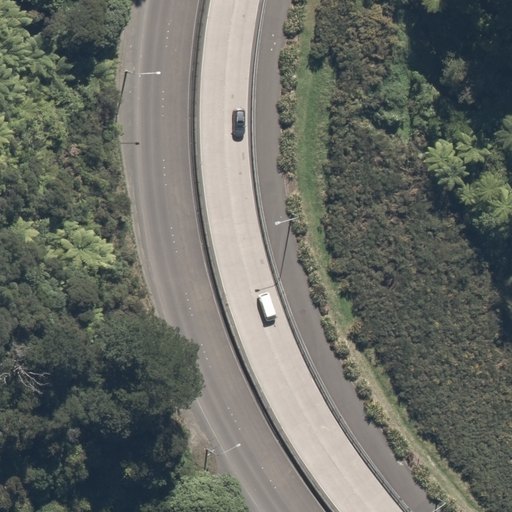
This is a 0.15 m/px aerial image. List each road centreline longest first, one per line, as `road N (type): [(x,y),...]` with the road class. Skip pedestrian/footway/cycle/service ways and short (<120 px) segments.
road 1 (secondary): [(235,0),(221,116),(243,265),(299,408),(371,511)]
road 2 (secondary): [(292,511),(222,398),(162,196),(160,122),(173,0)]
